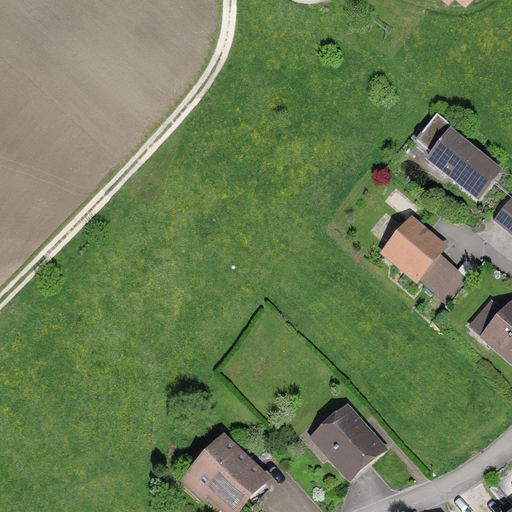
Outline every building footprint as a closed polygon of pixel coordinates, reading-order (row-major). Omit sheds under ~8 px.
[(455,132),(440,120),(421,144),(438,158),(434,164),(481,201),(502,176),(452,136),(455,132)] [(511,202),(510,201),(494,219),(511,233),(511,202)] [(384,257),(415,283),(441,252),(410,226),(384,257)] [(443,306),(462,283),(454,275),(434,298),(443,306)] [(480,341),(511,368),(511,307),(510,307),(480,341)] [(349,482),(380,454),(345,414),(317,439),(332,455),(328,459),(349,482)] [(225,511),(236,511),(262,485),(221,446),(190,478),(225,511)]
